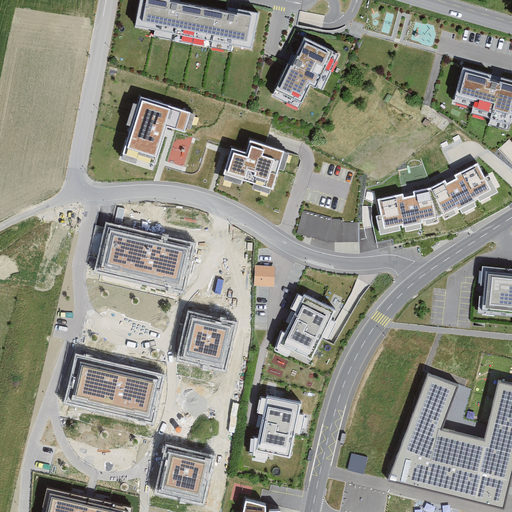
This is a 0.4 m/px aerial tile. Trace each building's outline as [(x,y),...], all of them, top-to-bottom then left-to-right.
[(140,0),(135,26),(154,30),(174,34),(195,38),(201,6),(171,0),(140,0)] [(238,9),(237,13),(201,6),(195,38),(213,42),(233,46),(251,49),(258,13),(238,9)] [(321,90),(339,55),(305,38),(291,65),(287,64),(274,89),(301,103),(310,84),(321,90)] [(491,74),(463,67),(455,95),(475,100),(473,107),(492,112),(491,118),(510,123),(511,116),(511,80),(501,77),(500,80),(491,77),(491,74)] [(124,153),(155,162),(167,126),(184,132),(190,113),(141,98),(124,153)] [(233,150),(224,178),(271,193),(285,152),(251,141),(247,154),(233,150)] [(385,228),(440,216),(491,189),(477,164),(455,175),(457,179),(447,184),(445,181),(430,189),(413,192),(414,196),(403,199),(402,195),(378,200),(382,215),(385,228)] [(150,205),(148,222),(204,229),(206,212),(150,205)] [(359,240),(360,217),(301,214),(300,237),(359,240)] [(98,271),(183,291),(194,244),(108,225),(98,271)] [(478,311),(511,314),(511,267),(482,265),(478,311)] [(274,267),(256,267),(255,285),(273,286),(274,267)] [(282,344),(312,358),(322,337),(327,340),(335,322),(329,320),(334,310),(305,296),(282,344)] [(179,358),(225,369),(235,324),(189,313),(179,358)] [(57,321),(53,335),(65,338),(69,324),(57,321)] [(66,402),(152,421),(162,373),(77,354),(66,402)] [(511,453),(511,443),(485,437),(442,427),(458,384),(427,375),(389,481),(447,494),(501,506),(511,453)] [(485,437),(511,443),(511,382),(499,380),(485,437)] [(256,450),(289,457),(294,433),(301,434),(305,415),(299,414),(301,405),(267,398),(256,450)] [(155,492),(202,503),(212,458),(165,447),(155,492)] [(348,468),(365,472),(369,456),(352,451),(348,468)] [(41,511),(131,511),(133,507),(48,487),(41,511)] [(273,499),(252,493),(247,508),(236,509),(236,511),(285,511),(285,504),(273,505),(273,499)]
